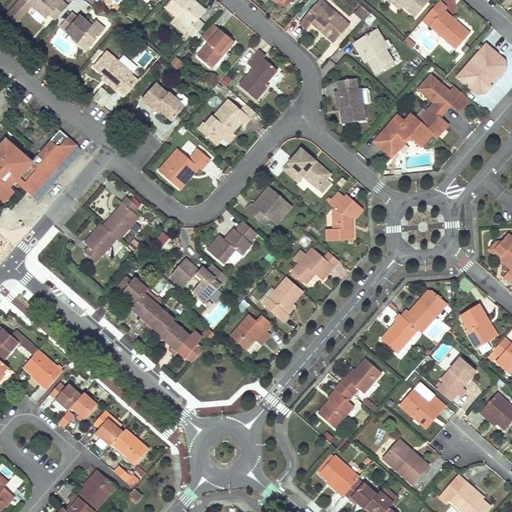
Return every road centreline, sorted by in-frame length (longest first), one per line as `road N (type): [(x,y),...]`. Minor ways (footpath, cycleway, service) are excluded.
road 1 (residential): [(206,436),(9,263)]
road 2 (residential): [(302,117),(273,134),(194,216),(177,213),(106,152)]
road 3 (tertiary): [(239,433),(402,249)]
road 4 (residential): [(52,484),(72,449),(40,418),(16,415),(2,437),(45,479)]
road 5 (residential): [(229,0),(304,65),(310,89),(302,117)]
road 6 (residential): [(106,152),(104,137),(0,54)]
road 7 (residential): [(106,152),(9,263)]
road 8 (residential): [(302,117),(399,208)]
road 9 (tertiary): [(511,107),(433,199)]
